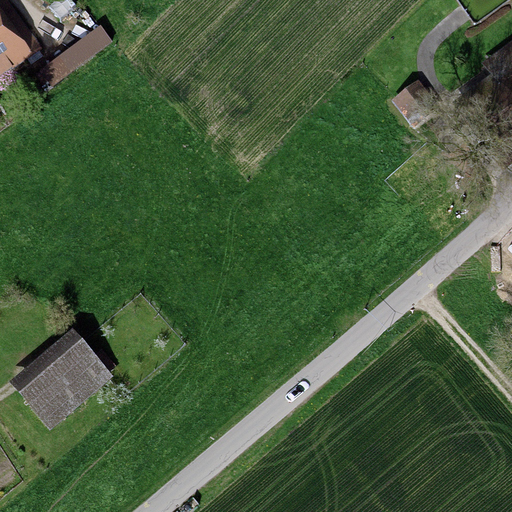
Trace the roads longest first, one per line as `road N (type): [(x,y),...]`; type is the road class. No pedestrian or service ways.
road 1 (unclassified): [(511,201),(152,511)]
road 2 (track): [(511,392),(419,285)]
